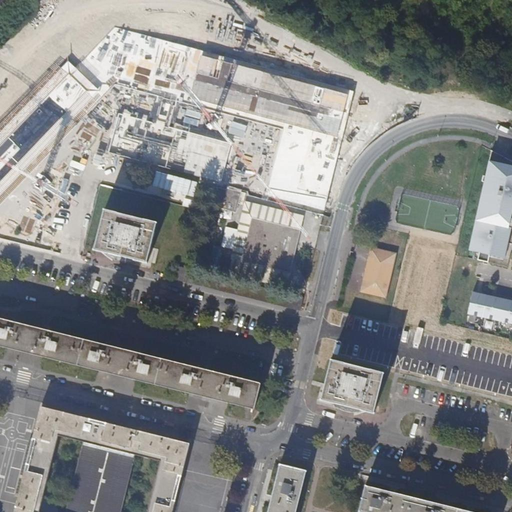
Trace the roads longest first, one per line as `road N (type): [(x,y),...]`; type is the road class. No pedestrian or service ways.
road 1 (residential): [(511,137),(445,120),(384,143),(347,194),(314,327)]
road 2 (residential): [(314,327),(0,248)]
road 3 (unknown): [(301,377),(0,296)]
road 4 (residential): [(270,442),(0,374)]
road 5 (residential): [(283,446),(511,500)]
road 6 (residential): [(511,469),(291,416)]
